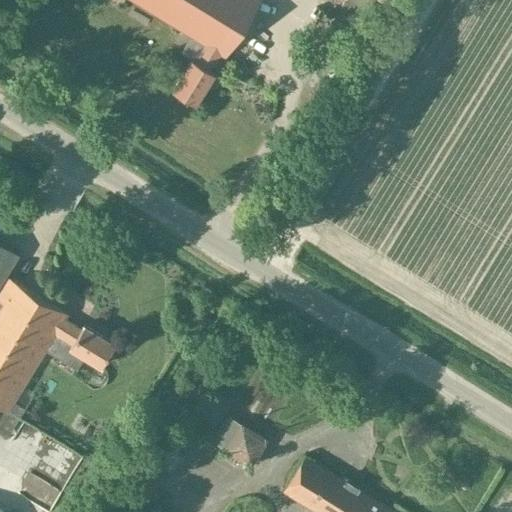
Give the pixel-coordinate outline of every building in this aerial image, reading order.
[(224,54),(256,0),(135,0),(205,42),(194,60),(191,58),(172,89),(194,102),(213,71),(209,69),(219,52),(224,54)] [(349,36),(372,0),(341,0),(327,23),(349,36)] [(322,61),(333,41),(320,34),(310,53),(322,61)] [(318,123),(323,115),(318,111),(312,120),(318,123)] [(0,241),(0,278),(17,252),(0,241)] [(100,365),(114,342),(83,323),(80,327),(63,316),(65,313),(6,276),(0,286),(0,405),(5,409),(53,332),(70,343),(69,346),(100,365)] [(266,437),(238,421),(225,413),(209,440),(250,464),(266,437)] [(388,511),(391,508),(303,453),(282,487),(316,509),(314,511),(388,511)]
